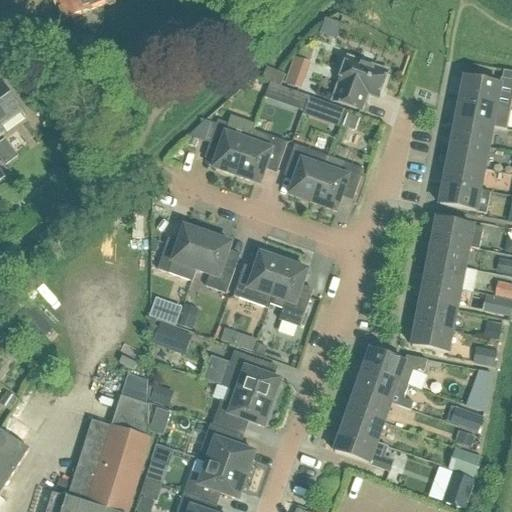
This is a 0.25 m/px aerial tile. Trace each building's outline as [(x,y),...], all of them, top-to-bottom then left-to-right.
[(114,9),(113,3),(119,1),(118,0),(52,0),(63,24),(68,22),(72,27),(82,23),(81,17),(101,8),(105,13),(114,9)] [(375,99),(384,73),(345,60),(330,103),(359,113),(365,96),(375,99)] [(267,70),(263,82),(282,89),(284,85),(286,78),(267,70)] [(286,78),(284,85),(298,90),(303,77),(288,72),(286,78)] [(462,79),(458,101),(510,111),(511,102),(511,81),(499,79),(498,86),(462,79)] [(0,137),(4,135),(0,129),(0,126),(20,112),(0,84),(0,137)] [(271,85),(265,100),(278,105),(283,90),(271,85)] [(307,100),(302,115),(313,119),(318,104),(307,100)] [(458,101),(454,122),(490,129),(506,132),(510,111),(458,101)] [(354,128),(368,132),(372,120),(358,115),(354,128)] [(268,117),(265,135),(286,139),(289,122),(268,117)] [(450,143),(486,150),(490,129),(454,122),(450,143)] [(211,171),(237,180),(249,145),(223,136),(226,127),(215,123),(213,128),(207,146),(202,161),(213,165),(211,171)] [(206,133),(197,129),(186,139),(202,144),(206,133)] [(328,133),(323,150),(337,154),(342,137),(328,133)] [(253,134),(249,145),(237,180),(258,188),(263,172),(274,176),(285,145),(253,134)] [(20,159),(7,141),(0,145),(0,158),(7,168),(20,159)] [(446,164),(482,171),(486,150),(450,143),(446,164)] [(313,207),(325,172),(329,161),(292,148),(281,179),(292,182),(287,198),(313,207)] [(325,172),(313,207),(334,214),(339,199),(350,203),(361,172),(340,164),(329,161),(325,172)] [(442,185),(478,192),(482,171),(446,164),(442,185)] [(478,192),(442,185),(437,207),(487,216),(491,195),(478,192)] [(431,243),(467,250),(467,249),(477,251),(481,229),(435,221),(431,243)] [(166,242),(156,272),(167,276),(192,285),(196,274),(208,239),(183,230),(177,245),(166,242)] [(208,239),(196,274),(208,278),(204,289),(225,296),(234,269),(223,266),(230,247),(208,239)] [(427,264),(463,271),(467,250),(431,243),(427,264)] [(269,307),(284,266),(258,257),(253,272),(242,268),(232,300),(267,311),(268,307),(269,307)] [(511,262),(499,260),(497,275),(511,277),(511,262)] [(423,285),(459,292),(463,271),(427,264),(423,285)] [(284,266),(269,307),(282,312),(278,323),(298,330),(311,292),(301,288),(306,273),(284,266)] [(419,306),(455,313),(459,292),(423,285),(419,306)] [(511,287),(498,285),(496,299),(498,299),(511,301),(511,287)] [(155,299),(148,318),(158,321),(165,302),(155,299)] [(493,299),(490,315),(511,319),(511,312),(511,302),(495,299),(493,299)] [(415,327),(451,334),(455,313),(419,306),(415,327)] [(180,315),(176,328),(190,333),(195,321),(180,315)] [(0,341),(1,343),(10,334),(0,323),(0,341)] [(487,323),(484,340),(499,343),(502,326),(487,323)] [(160,327),(153,346),(175,354),(182,335),(160,327)] [(447,355),(451,334),(415,327),(411,348),(447,355)] [(359,331),(359,341),(380,342),(380,332),(359,331)] [(241,337),(237,348),(252,353),(256,342),(241,337)] [(142,371),(148,347),(136,344),(130,368),(142,371)] [(484,351),(481,367),(493,370),(497,353),(484,351)] [(369,352),(362,372),(407,388),(412,373),(422,376),(427,362),(405,358),(403,363),(369,352)] [(230,368),(222,389),(229,391),(238,394),(271,406),(279,383),(273,380),(258,375),(262,364),(234,355),(230,366),(230,368)] [(362,372),(355,393),(390,405),(411,413),(414,404),(402,400),(407,388),(362,372)] [(477,373),(472,386),(489,392),(492,377),(477,373)] [(128,378),(121,402),(133,406),(135,406),(147,410),(148,384),(128,378)] [(156,389),(150,405),(168,411),(174,396),(156,389)] [(220,404),(212,428),(237,437),(242,423),(263,430),(271,406),(238,394),(229,391),(225,406),(220,404)] [(383,425),(390,405),(355,393),(348,413),(383,425)] [(135,406),(133,406),(121,402),(120,403),(122,403),(118,415),(117,414),(116,418),(117,418),(114,429),(112,429),(112,430),(93,425),(68,501),(54,496),(48,511),(128,511),(150,442),(148,442),(149,411),(147,410),(135,406)] [(455,411),(450,426),(478,436),(483,420),(455,411)] [(376,446),(383,425),(348,413),(341,433),(376,446)] [(199,462),(208,465),(247,479),(256,455),(233,448),(237,437),(212,428),(199,462)] [(2,432),(0,435),(0,499),(31,451),(21,445),(2,432)] [(341,433),(334,454),(369,466),(390,474),(394,462),(380,457),(384,448),(376,446),(341,433)] [(459,433),(455,445),(470,451),(475,438),(459,433)] [(453,474),(475,482),(482,461),(455,452),(448,473),(453,474)] [(247,479),(208,465),(203,479),(191,475),(185,495),(213,505),(216,495),(239,502),(247,479)] [(453,474),(444,503),(466,511),(475,482),(453,474)] [(185,495),(178,511),(210,511),(213,505),(185,495)] [(141,499),(136,511),(151,511),(155,504),(141,499)]
